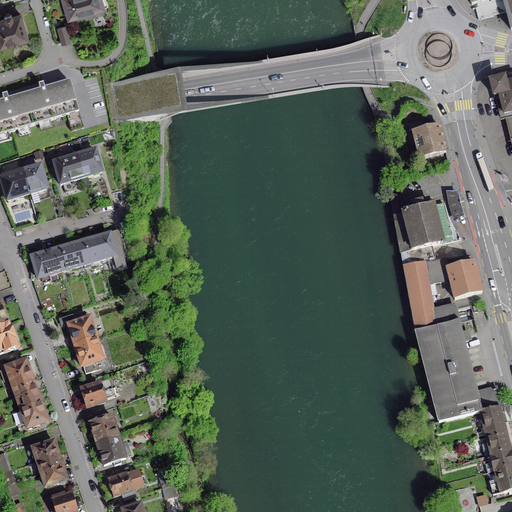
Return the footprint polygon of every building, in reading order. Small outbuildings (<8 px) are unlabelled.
[(62,0),(68,18),(107,7),(104,0),(62,0)] [(511,0),(492,0),(476,4),(477,8),(476,9),(479,20),(507,13),(511,30),(511,0)] [(0,20),(0,46),(14,42),(17,43),(21,42),(23,40),(26,39),(19,15),(11,17),(10,15),(3,17),(4,19),(0,20)] [(68,41),(64,27),(57,29),(61,43),(68,41)] [(493,98),(494,98),(498,117),(501,119),(504,118),(504,121),(511,119),(511,83),(504,86),(503,82),(490,85),(493,98)] [(2,104),(0,104),(0,135),(80,112),(71,83),(49,90),(2,104)] [(438,127),(412,133),(419,160),(445,153),(438,127)] [(79,157),(77,158),(67,161),(67,159),(64,160),(62,161),(63,162),(53,165),(60,186),(83,179),(100,174),(94,152),(83,156),(82,153),(80,153),(78,154),(79,157)] [(25,173),(23,173),(16,175),(15,173),(11,174),(6,176),(6,178),(0,179),(0,180),(6,202),(29,195),(45,190),(39,168),(29,171),(28,170),(27,171),(24,171),(25,173)] [(399,196),(391,198),(394,217),(400,216),(398,206),(401,206),(399,196)] [(405,234),(407,234),(411,251),(415,252),(400,256),(403,269),(435,263),(431,248),(453,243),(448,227),(445,224),(443,218),(445,214),(443,205),(434,207),(433,202),(422,205),(421,203),(412,205),(412,208),(413,213),(402,215),(405,224),(403,225),(405,234)] [(126,248),(122,235),(114,238),(118,250),(126,248)] [(37,280),(60,273),(83,267),(101,262),(114,258),(108,236),(100,239),(99,238),(97,238),(95,239),(96,240),(94,241),(91,241),(91,240),(89,241),(87,241),(87,242),(77,246),(67,248),(67,247),(65,248),(63,248),(63,250),(54,252),(44,255),(44,253),(42,254),(40,255),(40,256),(31,259),(37,280)] [(435,263),(403,269),(415,334),(458,324),(454,310),(433,315),(428,285),(443,282),(439,262),(435,263)] [(473,264),(446,271),(454,300),(480,293),(481,293),(473,264)] [(79,316),(66,320),(74,346),(95,339),(88,320),(81,323),(79,316)] [(458,324),(415,334),(438,423),(479,413),(499,408),(501,407),(498,397),(479,402),(458,324)] [(0,350),(3,349),(4,354),(17,349),(8,325),(0,327),(0,350)] [(97,349),(95,339),(74,346),(81,368),(82,367),(85,375),(100,370),(98,362),(101,361),(101,360),(104,358),(101,347),(97,349)] [(25,363),(5,369),(12,387),(31,380),(25,363)] [(31,380),(12,387),(16,399),(35,392),(31,380)] [(99,385),(81,391),(87,409),(104,403),(104,402),(117,397),(114,389),(101,393),(99,385)] [(35,392),(16,399),(20,411),(39,405),(35,392)] [(153,407),(151,408),(155,426),(167,422),(165,412),(168,411),(166,398),(155,400),(155,401),(152,401),(153,407)] [(20,411),(26,429),(46,422),(39,405),(20,411)] [(499,408),(479,413),(484,435),(505,430),(508,429),(507,424),(503,425),(499,408)] [(98,421),(89,424),(96,446),(118,439),(112,418),(111,418),(111,417),(105,419),(104,416),(97,418),(98,421)] [(511,441),(508,429),(505,430),(484,435),(490,457),(510,452),(510,451),(508,442),(511,441)] [(118,439),(96,446),(103,467),(112,464),(113,467),(121,465),(120,462),(125,460),(125,459),(123,451),(122,451),(118,439)] [(11,441),(0,444),(0,453),(14,449),(11,441)] [(53,443),(32,450),(36,463),(57,456),(53,443)] [(511,455),(511,451),(510,451),(510,452),(490,457),(489,457),(493,472),(494,472),(493,472),(511,466),(511,455)] [(2,474),(10,472),(3,454),(0,455),(0,469),(2,474)] [(57,456),(36,463),(40,475),(61,469),(57,456)] [(511,491),(511,466),(493,472),(494,472),(499,494),(511,491)] [(60,486),(64,485),(66,481),(61,469),(40,475),(44,488),(57,484),(60,486)] [(7,487),(14,484),(10,472),(2,474),(7,487)] [(113,498),(131,492),(143,488),(137,472),(126,476),(126,475),(107,481),(113,498)] [(166,478),(167,480),(159,483),(162,490),(163,490),(171,487),(169,477),(166,478)] [(11,498),(18,495),(14,484),(7,487),(11,498)] [(172,487),(171,487),(163,490),(166,511),(177,511),(173,487),(172,487)] [(487,494),(477,497),(479,505),(489,503),(487,494)] [(75,511),(70,495),(61,498),(60,495),(50,498),(54,511),(75,511)]
